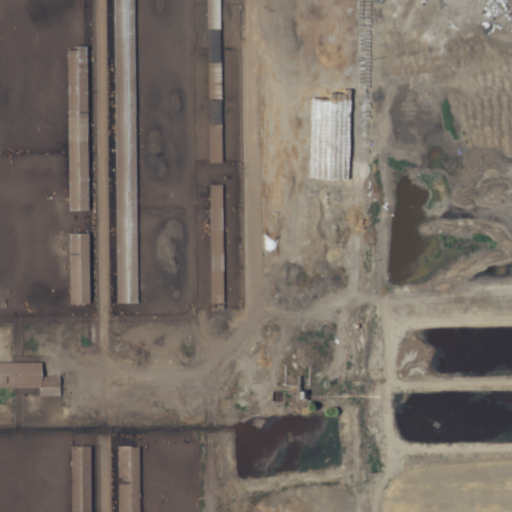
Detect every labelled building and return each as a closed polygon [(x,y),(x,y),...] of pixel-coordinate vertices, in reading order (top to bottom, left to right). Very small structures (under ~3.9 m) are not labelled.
[(218,0),(205,0),(205,30),(218,30),(218,0)] [(133,35),(112,35),(112,118),(133,118),(133,35)] [(86,48),(66,48),(66,212),(86,212),(86,48)] [(207,64),(207,100),(220,100),(220,64),(207,64)] [(220,126),(207,126),(207,163),(220,163),(220,126)] [(113,153),(114,305),(135,305),(135,153),(113,153)] [(209,310),(221,310),(221,185),(208,185),(209,310)] [(67,235),(67,306),(88,306),(88,235),(67,235)] [(39,396),(58,396),(58,378),(40,378),(40,363),(0,362),(0,388),(39,389),(39,396)] [(69,511),(89,511),(89,446),(69,446),(69,511)] [(117,446),(116,511),(138,511),(138,446),(117,446)]
